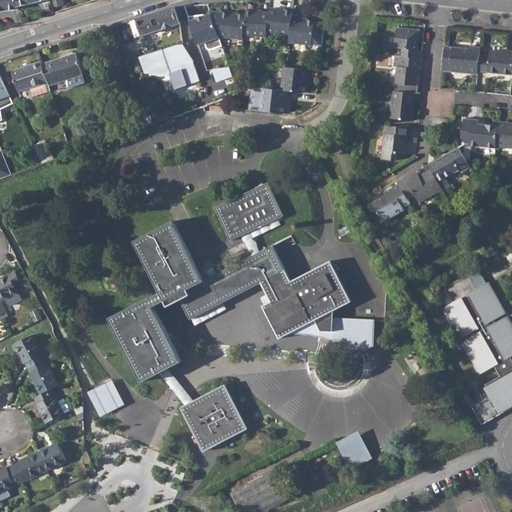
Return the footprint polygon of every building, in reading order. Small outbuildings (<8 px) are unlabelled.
[(0,0),(0,11),(19,9),(18,6),(17,0),(0,0)] [(180,24),(179,19),(174,7),(152,14),(158,31),(180,24)] [(266,32),(289,35),(291,18),(292,10),(284,9),(284,8),(276,7),(276,9),(269,8),(269,13),(266,32)] [(245,15),(243,34),(266,37),(266,32),(269,13),(261,12),(261,10),(253,9),(253,11),(245,10),(245,15)] [(221,15),(212,14),(214,20),(220,36),(242,39),(243,34),(245,15),(237,14),(237,13),(229,12),(229,13),(222,13),(221,15)] [(152,14),(138,18),(143,35),(158,31),(152,14)] [(214,20),(212,14),(205,16),(201,18),(200,15),(196,16),(197,19),(190,21),(198,45),(206,42),(208,48),(211,50),(223,46),(220,36),(214,20)] [(307,18),(299,17),(298,19),(291,18),(289,35),(289,42),(322,46),(324,23),(314,22),(314,21),(306,20),(307,18)] [(135,37),(143,35),(138,18),(130,21),(135,37)] [(401,57),(420,59),(421,52),(415,51),(418,31),(396,29),(394,48),(402,49),(401,57)] [(189,41),(140,55),(146,78),(171,71),(176,88),(200,81),(189,41)] [(467,48),(443,45),(441,70),(475,74),(478,46),(468,45),(467,48)] [(511,69),(511,62),(511,50),(505,49),(505,53),(488,51),(486,72),(511,75),(511,69)] [(44,64),(50,86),(84,75),(77,54),(44,64)] [(420,59),(401,57),(400,57),(393,56),(392,66),(396,67),(394,84),(415,86),(417,70),(419,70),(420,59)] [(12,71),(22,101),(52,91),(50,86),(44,64),(42,61),(12,71)] [(231,65),(214,69),(218,81),(234,76),(231,65)] [(284,66),(281,89),(286,89),(305,91),(305,84),(307,84),(307,68),(284,66)] [(99,96),(103,99),(104,99),(109,96),(110,92),(109,89),(104,86),(100,87),(97,92),(99,96)] [(285,97),(286,89),(281,89),(262,87),(252,86),(250,108),(283,111),(284,105),(286,105),(287,97),(285,97)] [(389,119),(411,121),(414,93),(392,91),(389,119)] [(149,124),(162,121),(158,104),(145,107),(149,124)] [(496,125),(483,124),(483,126),(476,125),(476,123),(477,120),(461,118),(459,136),(463,143),(467,143),(467,145),(493,148),(494,145),(496,125)] [(496,125),(494,145),(511,147),(511,125),(506,125),(506,123),(496,121),(496,125)] [(381,159),(395,161),(395,154),(404,155),(406,145),(403,145),(405,136),(409,136),(410,129),(385,126),(381,159)] [(445,177),(458,169),(459,171),(469,166),(458,146),(448,152),(449,153),(443,157),(442,156),(428,164),(430,169),(441,188),(448,184),(445,177)] [(0,152),(0,179),(13,175),(3,151),(0,152)] [(399,183),(407,197),(414,193),(419,200),(441,188),(430,169),(418,175),(415,177),(412,173),(398,181),(399,183)] [(213,205),(230,238),(282,211),(265,179),(213,205)] [(407,197),(399,183),(383,191),(385,194),(372,202),(382,221),(404,208),(403,206),(410,202),(407,197)] [(150,295),(111,315),(143,379),(159,371),(167,367),(183,359),(155,304),(167,298),(170,304),(182,298),(191,316),(262,280),(272,299),(263,304),(279,335),(315,318),(334,308),(351,299),(330,259),(292,278),(273,242),(204,278),(174,219),(135,238),(162,290),(150,296),(150,295)] [(293,236),(276,243),(279,250),(292,245),(291,242),(295,240),(293,236)] [(0,301),(0,300),(19,291),(15,285),(19,284),(22,282),(16,271),(0,279),(0,315),(8,312),(3,303),(1,304),(0,301)] [(488,394),(499,413),(511,405),(511,358),(509,354),(511,352),(511,322),(508,314),(496,321),(494,317),(506,310),(489,281),(478,287),(470,273),(446,287),(454,301),(443,307),(460,336),(471,330),(473,334),(462,340),(480,371),(494,363),(501,374),(482,384),(488,394)] [(334,308),(315,318),(320,329),(333,329),(334,308)] [(28,362),(31,367),(46,360),(33,335),(17,344),(26,363),(28,362)] [(32,374),(42,394),(52,388),(59,385),(46,360),(31,367),(34,373),(32,374)] [(167,367),(159,371),(186,402),(193,398),(167,367)] [(128,404),(115,379),(90,391),(103,416),(128,404)] [(193,429),(203,449),(223,438),(227,446),(239,440),(235,432),(248,426),(225,382),(193,398),(186,402),(181,404),(193,429)] [(59,400),(52,388),(42,394),(38,396),(41,402),(39,403),(48,421),(65,413),(59,400)] [(479,409),(488,404),(492,412),(494,416),(499,413),(488,394),(471,404),(481,423),(488,419),(486,416),(483,417),(479,409)] [(59,400),(65,413),(72,410),(65,397),(59,400)] [(479,409),(483,417),(486,416),(492,412),(488,404),(479,409)] [(326,451),(334,466),(351,457),(343,441),(326,451)] [(39,452),(47,469),(67,460),(59,443),(39,452)] [(15,465),(22,481),(47,469),(39,452),(19,461),(20,463),(15,465)] [(0,470),(0,490),(22,481),(15,465),(9,468),(8,466),(0,470)] [(228,489),(239,511),(256,511),(284,498),(270,469),(228,489)]
